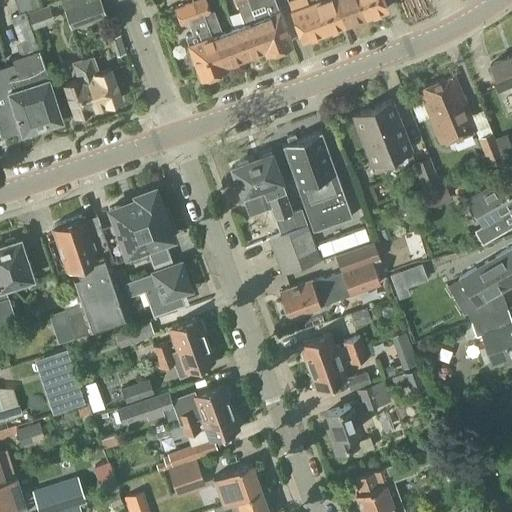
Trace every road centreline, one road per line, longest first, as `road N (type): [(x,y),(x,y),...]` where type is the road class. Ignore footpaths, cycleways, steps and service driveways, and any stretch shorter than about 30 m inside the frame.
road 1 (residential): [(314,511),(177,137)]
road 2 (tertiary): [(177,137),(416,48),(504,0)]
road 3 (tertiary): [(0,193),(177,137)]
road 4 (residential): [(177,137),(123,0)]
